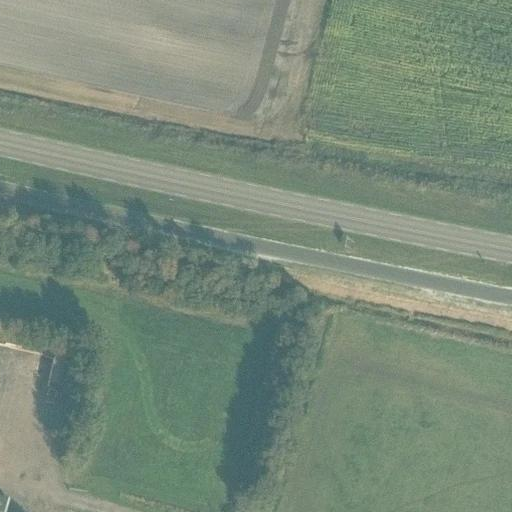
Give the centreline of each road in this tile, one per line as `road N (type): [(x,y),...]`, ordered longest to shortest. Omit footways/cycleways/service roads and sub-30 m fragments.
road 1 (unclassified): [(511,298),(0,190)]
road 2 (secondary): [(511,250),(0,143)]
